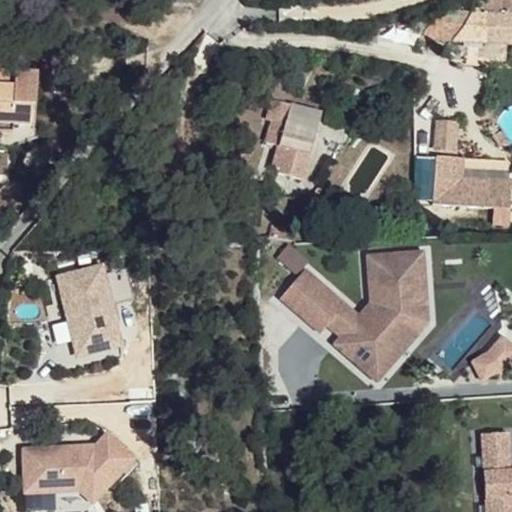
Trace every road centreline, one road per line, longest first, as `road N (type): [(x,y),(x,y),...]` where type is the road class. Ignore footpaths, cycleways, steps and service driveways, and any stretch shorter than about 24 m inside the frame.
road 1 (track): [(0,288),(8,265),(109,133),(221,0)]
road 2 (unknown): [(511,376),(303,387)]
